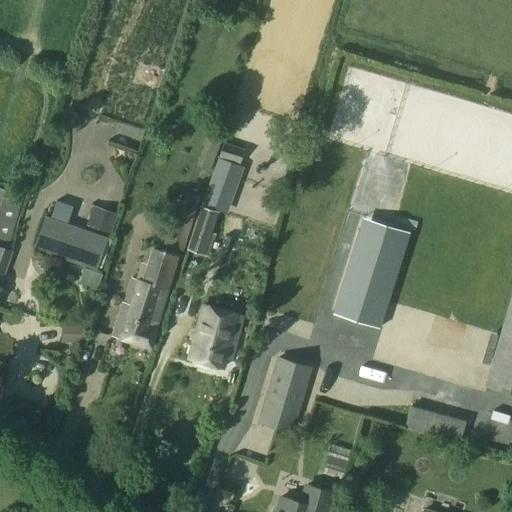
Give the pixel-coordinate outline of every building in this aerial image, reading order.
[(245,149),(223,142),(187,249),(206,255),(220,212),(219,211),(236,163),(240,165),(245,149)] [(24,194),(0,187),(0,237),(11,241),(24,194)] [(198,205),(200,196),(186,192),(184,200),(198,205)] [(184,200),(178,198),(164,244),(184,250),(198,205),(184,200)] [(117,213),(94,206),(88,225),(110,232),(117,213)] [(108,237),(45,216),(34,249),(97,270),(108,237)] [(364,218),(334,312),(381,327),(410,233),(364,218)] [(0,283),(11,251),(0,246),(0,283)] [(177,254),(152,247),(147,264),(141,262),(136,280),(130,278),(122,305),(119,304),(110,335),(148,347),(160,309),(164,310),(166,303),(162,302),(177,254)] [(511,291),(483,387),(511,395),(511,291)] [(234,315),(202,306),(187,359),(219,368),(234,315)] [(312,367),(277,357),(258,423),(290,432),(295,416),(298,417),(312,367)] [(137,373),(134,382),(142,385),(145,375),(137,373)] [(412,404),(405,426),(461,441),(467,420),(412,404)] [(333,447),(326,473),(343,478),(350,451),(333,447)] [(323,511),(329,492),(305,485),(300,499),(295,502),(278,497),(275,509),(271,510),(270,511),(308,511),(309,511),(323,511)]
